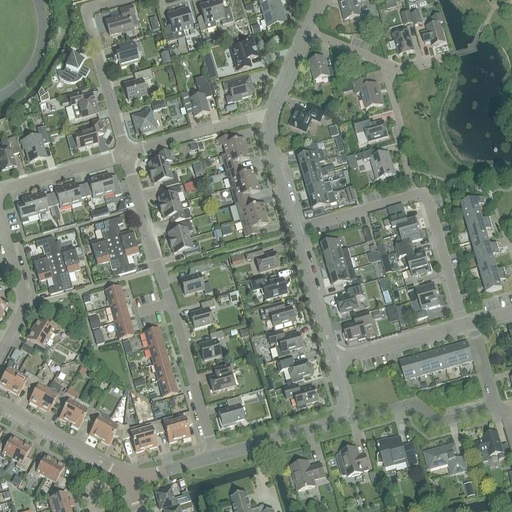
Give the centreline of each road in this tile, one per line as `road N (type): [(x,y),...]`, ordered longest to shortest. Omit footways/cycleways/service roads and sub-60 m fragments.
road 1 (residential): [(215,458),(124,153)]
road 2 (residential): [(463,325),(424,197),(293,229)]
road 3 (residential): [(124,153),(86,18),(90,6),(111,0)]
road 4 (residential): [(337,419),(414,403),(441,423),(494,407)]
road 5 (tertiary): [(133,481),(0,408)]
road 6 (residential): [(124,153),(251,116),(270,118)]
road 7 (residential): [(0,353),(23,309),(0,220)]
road 8 (residential): [(332,363),(293,229)]
road 9 (residential): [(332,363),(463,325)]
road 10 (residential): [(0,190),(124,153)]
road 11 (residential): [(215,458),(337,419)]
